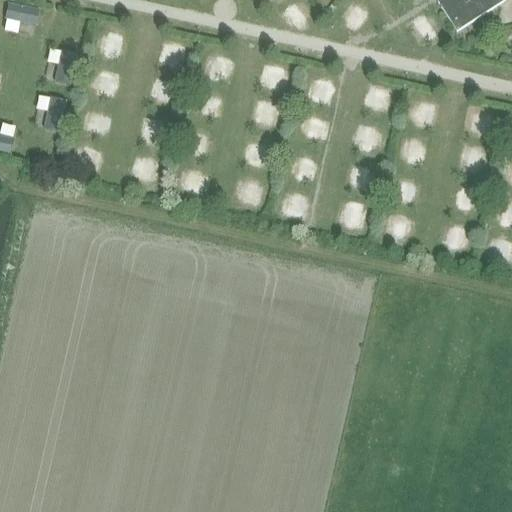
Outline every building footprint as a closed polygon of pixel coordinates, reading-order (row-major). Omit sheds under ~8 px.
[(25,0),(23,17),(45,19),(47,0),(25,0)] [(434,0),(456,34),(505,3),(505,0),(434,0)] [(76,9),(71,26),(92,32),(97,14),(76,9)] [(127,45),(129,27),(108,25),(107,43),(127,45)] [(172,29),(166,49),(193,56),(199,36),(172,29)] [(211,41),(210,62),(229,63),(230,43),(211,41)] [(66,43),(61,63),(82,68),(87,47),(66,43)] [(280,56),(277,75),(300,79),(304,60),(280,56)] [(97,80),(124,83),(126,61),(99,58),(97,80)] [(186,91),(189,68),(161,65),(158,87),(186,91)] [(315,66),(313,87),(332,88),(333,67),(315,66)] [(403,100),(405,71),(383,70),(381,99),(403,100)] [(203,99),(221,101),(223,81),(205,79),(203,99)] [(54,86),(53,114),(73,114),(74,87),(54,86)] [(418,90),(418,109),(436,109),(436,90),(418,90)] [(266,106),(294,110),(296,96),(269,92),(266,106)] [(489,120),(507,123),(511,100),(492,97),(489,120)] [(303,121),(324,124),(327,104),(306,101),(303,121)] [(108,122),(109,104),(89,103),(88,121),(108,122)] [(176,131),(181,115),(161,109),(156,125),(176,131)] [(397,141),(400,111),(377,109),(374,138),(397,141)] [(200,145),(213,147),(215,121),(202,120),(200,145)] [(0,140),(20,141),(21,122),(0,121),(0,125),(0,140)] [(47,124),(45,144),(65,147),(68,127),(47,124)] [(427,150),(432,131),(410,125),(405,144),(427,150)] [(261,151),(277,154),(282,132),(267,128),(261,151)] [(98,158),(103,137),(83,132),(78,153),(98,158)] [(171,169),(175,142),(151,139),(147,166),(171,169)] [(479,139),(475,157),(498,162),(502,143),(479,139)] [(302,148),(301,165),(324,166),(325,149),(302,148)] [(383,178),(389,156),(371,151),(365,173),(383,178)] [(206,181),(211,162),(192,157),(187,177),(206,181)] [(398,186),(418,189),(421,168),(401,165),(398,186)] [(251,193),(273,194),(275,168),(253,167),(251,193)] [(468,197),(487,201),(492,179),(473,175),(468,197)] [(290,179),(286,203),(307,206),(311,183),(290,179)] [(500,210),(511,212),(511,192),(504,191),(500,210)] [(411,229),(413,207),(393,205),(390,227),(411,229)] [(457,238),(479,242),(484,217),(462,212),(457,238)] [(511,228),(495,225),(490,245),(510,250),(511,241),(511,228)]
